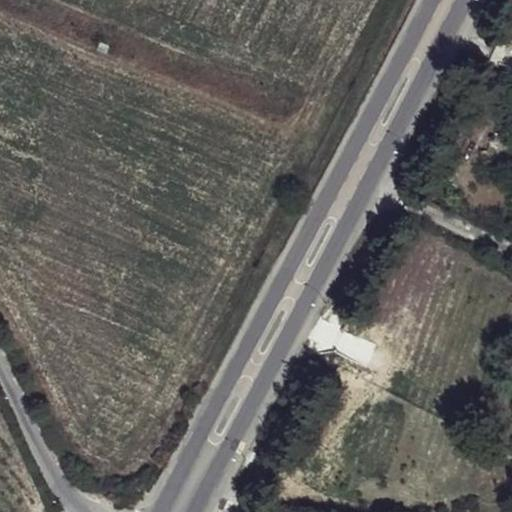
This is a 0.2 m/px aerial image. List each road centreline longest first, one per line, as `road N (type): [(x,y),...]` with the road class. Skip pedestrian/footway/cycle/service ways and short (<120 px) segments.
road 1 (secondary): [(430,0),(159,511)]
road 2 (secondary): [(194,511),(465,0)]
road 3 (unclassified): [(0,352),(66,494),(85,511)]
